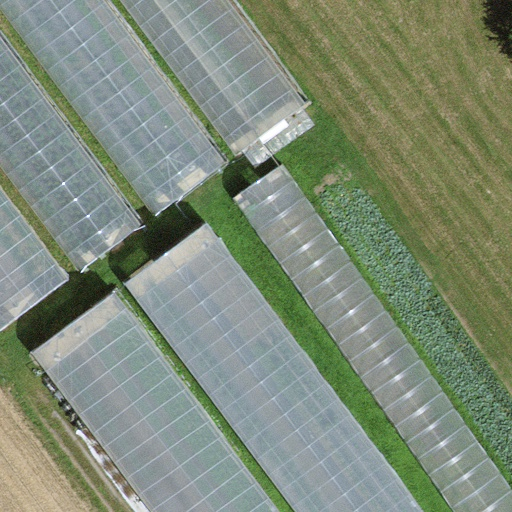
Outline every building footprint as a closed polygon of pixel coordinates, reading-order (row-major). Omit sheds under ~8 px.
[(105,0),(0,0),(0,7),(159,218),(230,164),(105,0)] [(230,0),(123,0),(240,152),(307,101),(230,0)] [(0,37),(0,184),(67,274),(138,220),(0,37)] [(284,170),(214,223),(430,511),(511,511),(511,403),(335,167),(301,192),(284,170)] [(0,198),(0,323),(60,279),(0,198)] [(267,511),(115,298),(10,373),(108,511),(267,511)]
